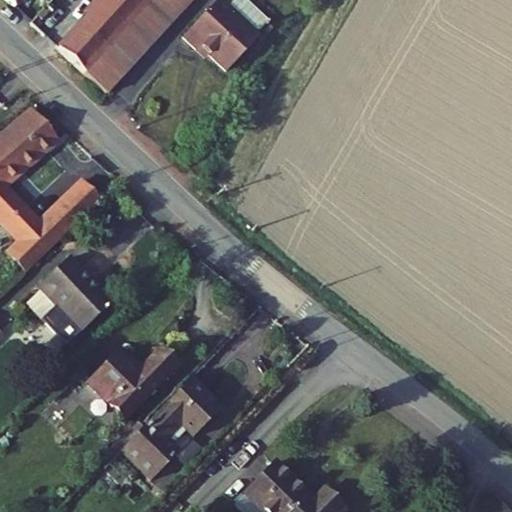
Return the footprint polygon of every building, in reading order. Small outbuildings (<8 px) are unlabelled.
[(38,0),(34,4),(84,53),(137,0),(171,0),(179,8),(186,0),(82,0),(74,8),(70,3),(66,0),(38,0)] [(137,0),(84,53),(109,78),(179,8),(171,0),(137,0)] [(201,34),(224,56),(258,22),(255,20),(267,8),(259,0),(211,0),(186,26),(198,37),(201,34)] [(35,200),(12,177),(66,130),(41,101),(0,136),(0,202),(15,218),(35,200)] [(16,245),(35,264),(111,190),(92,171),(48,214),(29,233),(16,245)] [(15,218),(29,233),(48,214),(35,200),(15,218)] [(81,254),(48,286),(87,327),(120,296),(81,254)] [(0,315),(0,333),(9,325),(0,315)] [(143,327),(110,359),(145,393),(199,338),(183,323),(157,350),(151,345),(156,340),(143,327)] [(237,387),(208,360),(139,432),(167,459),(195,430),(183,419),(196,405),(208,417),(237,387)] [(280,455),(250,487),(276,511),(335,511),(349,499),(331,481),(318,493),(280,455)]
